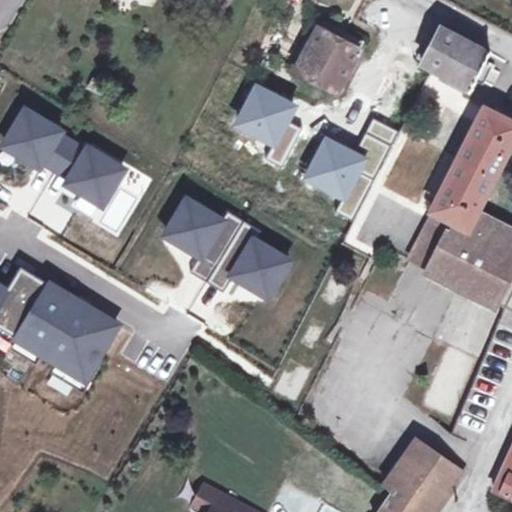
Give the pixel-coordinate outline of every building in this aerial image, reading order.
[(208,0),(189,0),(188,3),(203,11),(208,0)] [(227,0),(208,0),(203,11),(216,19),(227,0)] [(435,18),(417,8),(408,25),(425,36),(435,18)] [(363,45),(321,22),(296,65),(337,90),(363,45)] [(491,47),(443,22),(423,60),(430,64),(472,88),(491,47)] [(511,118),(488,104),(485,103),(430,207),(450,218),(427,265),(491,300),(511,256),(511,228),(475,209),(511,135),(511,118)] [(63,128),(28,107),(6,142),(42,163),(43,160),(71,176),(69,180),(104,202),(126,166),(90,144),(89,147),(62,130),(63,128)] [(358,137),(386,150),(400,121),(373,108),(358,137)] [(224,217),(189,196),(169,232),(202,251),(192,268),(226,288),(235,272),(270,293),(291,257),(257,237),(262,227),(229,208),(224,217)] [(450,218),(430,207),(407,253),(427,265),(450,218)] [(0,325),(87,376),(119,321),(91,304),(75,333),(63,326),(79,297),(23,264),(9,288),(0,282),(0,325)] [(91,304),(79,297),(63,326),(75,333),(91,304)] [(422,405),(452,417),(477,359),(448,346),(422,405)] [(407,453),(386,437),(365,466),(384,482),(407,453)] [(448,462),(418,439),(407,453),(384,482),(393,489),(375,511),(433,511),(453,486),(439,475),(448,462)] [(460,471),(448,462),(439,475),(453,486),(453,485),(460,471)] [(511,466),(506,464),(496,487),(511,494),(511,466)] [(194,503),(210,511),(220,491),(204,483),(194,503)] [(258,511),(220,491),(216,499),(209,511),(258,511)]
